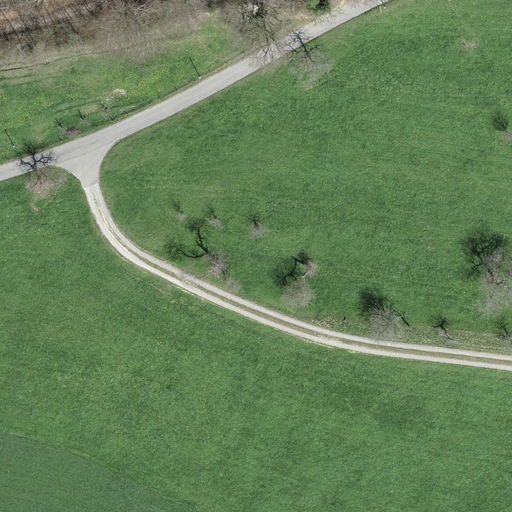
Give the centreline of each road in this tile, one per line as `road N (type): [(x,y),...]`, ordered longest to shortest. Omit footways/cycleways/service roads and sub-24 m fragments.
road 1 (track): [(83,147),(108,227),(158,268),(338,339),(511,362)]
road 2 (track): [(376,0),(83,147),(0,174)]
